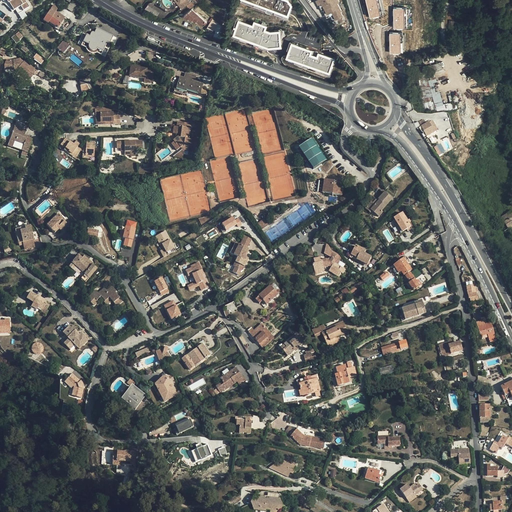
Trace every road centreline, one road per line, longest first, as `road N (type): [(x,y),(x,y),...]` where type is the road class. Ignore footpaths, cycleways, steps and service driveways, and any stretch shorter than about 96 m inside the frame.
road 1 (residential): [(355,124),(343,147),(373,174),(368,187),(217,304)]
road 2 (residential): [(217,304),(178,328),(107,348),(68,302),(18,265),(0,266)]
road 3 (residential): [(478,482),(464,312),(448,248),(458,228)]
road 4 (primary): [(511,311),(395,111)]
road 5 (primary): [(356,89),(327,89),(150,25)]
road 6 (primary): [(150,25),(349,112)]
road 7 (residential): [(323,491),(368,503),(403,467),(423,460),(472,482)]
road 8 (unknown): [(464,312),(360,351),(368,383)]
road 9 (primary): [(373,130),(401,143),(458,228)]
road 10 (residential): [(217,304),(279,420)]
road 11 (primary): [(458,228),(511,336)]
